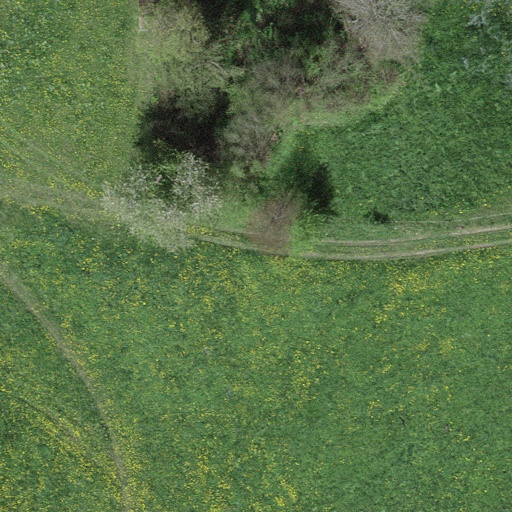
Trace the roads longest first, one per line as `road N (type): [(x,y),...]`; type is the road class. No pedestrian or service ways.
road 1 (track): [(511,239),(357,260),(223,238),(0,167)]
road 2 (track): [(125,511),(112,418),(52,318),(0,257)]
